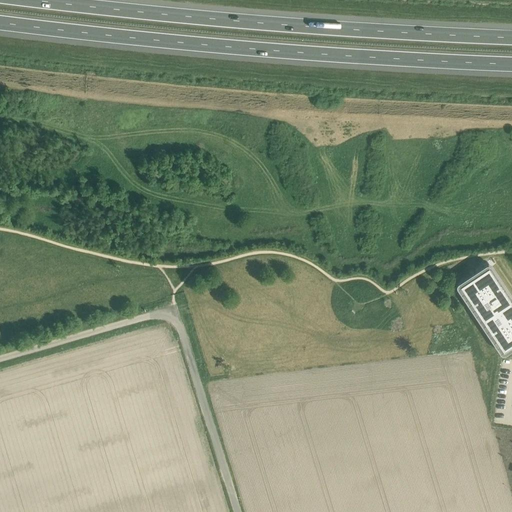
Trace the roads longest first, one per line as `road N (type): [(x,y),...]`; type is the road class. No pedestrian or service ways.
road 1 (motorway): [(0,22),(279,51),(511,64)]
road 2 (motorway): [(511,38),(33,0)]
road 3 (track): [(237,511),(173,316),(156,313),(0,357)]
